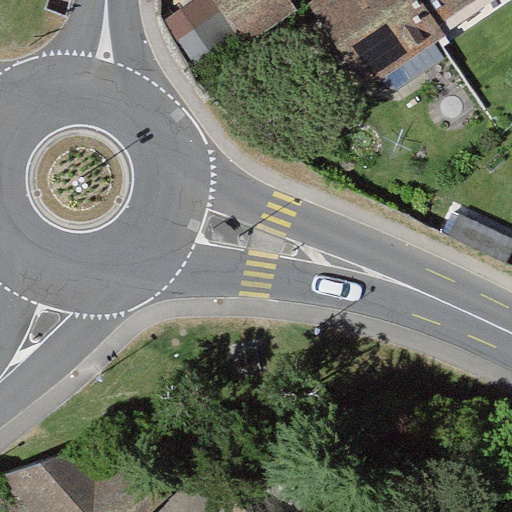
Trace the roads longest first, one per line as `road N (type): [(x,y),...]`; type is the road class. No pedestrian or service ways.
road 1 (secondary): [(130,271),(442,297)]
road 2 (secondary): [(442,297),(173,171)]
